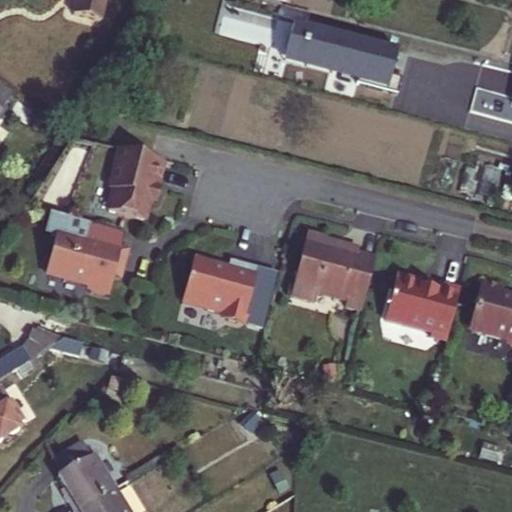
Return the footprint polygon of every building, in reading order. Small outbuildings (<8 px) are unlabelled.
[(104,0),(78,0),(78,2),(102,10),(104,0)] [(391,90),(402,49),(297,21),(286,63),(391,90)] [(490,59),(511,65),(511,55),(493,50),(490,59)] [(511,65),(490,59),(486,75),(481,95),(511,102),(511,65)] [(478,73),(473,93),(481,95),(486,75),(478,73)] [(159,191),(165,164),(121,153),(119,163),(115,162),(109,185),(113,189),(107,214),(144,223),(150,203),(153,204),(157,190),(159,191)] [(113,279),(110,274),(108,273),(110,266),(124,270),(128,252),(120,250),(96,244),(100,228),(88,225),(84,241),(76,238),(75,243),(54,238),(47,265),(54,277),(87,286),(91,293),(102,296),(110,292),(113,279)] [(96,244),(120,250),(124,235),(100,228),(96,244)] [(360,313),(374,260),(357,256),(358,253),(325,244),(326,240),(306,235),(290,298),(314,305),(316,295),(346,303),(344,309),(360,313)] [(192,261),(182,301),(203,307),(204,312),(222,316),(225,323),(237,326),(243,322),(257,269),(229,262),(226,271),(215,268),(212,266),(192,261)] [(124,270),(110,266),(108,273),(110,274),(113,279),(121,281),(124,270)] [(446,342),(459,291),(438,286),(436,292),(420,287),(421,284),(396,277),(384,322),(430,334),(429,338),(446,342)] [(511,346),(511,297),(510,297),(508,298),(499,296),(501,289),(480,283),(468,329),(486,334),(485,337),(506,343),(510,346),(511,346)] [(67,323),(42,317),(37,330),(22,350),(0,363),(0,381),(30,363),(50,349),(60,341),(61,339),(67,323)] [(94,330),(67,323),(61,339),(90,347),(94,330)] [(73,344),(60,341),(50,349),(70,354),(73,344)] [(82,347),(73,344),(70,354),(79,356),(82,347)] [(0,388),(0,443),(1,443),(2,438),(9,434),(13,435),(19,431),(18,429),(23,425),(0,388)] [(60,477),(90,458),(81,443),(50,461),(60,477)] [(71,511),(78,511),(113,491),(92,457),(90,458),(60,477),(57,478),(67,495),(63,498),(71,511)] [(125,511),(113,491),(78,511),(125,511)]
